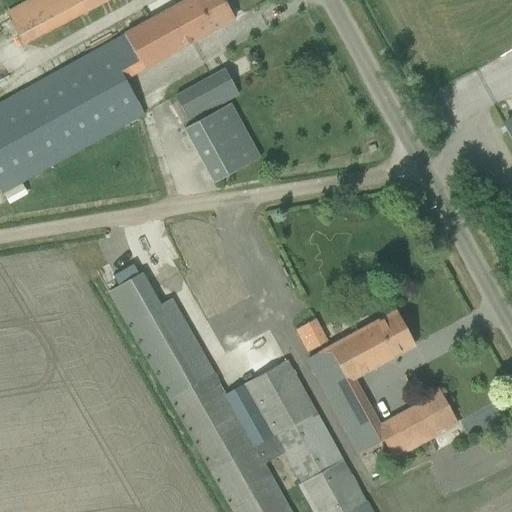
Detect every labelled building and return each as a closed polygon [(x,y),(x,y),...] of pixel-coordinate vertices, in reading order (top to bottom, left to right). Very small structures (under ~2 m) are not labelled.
[(143,115),(124,80),(234,19),(223,0),(188,0),(165,13),(63,70),(0,103),(0,192),(1,194),(143,115)] [(105,0),(35,0),(7,16),(22,45),(105,0)] [(174,98),(188,123),(238,95),(224,70),(174,98)] [(260,159),(230,104),(183,130),(213,185),(260,159)] [(3,195),(8,205),(24,197),(18,187),(3,195)] [(112,277),(118,287),(139,275),(133,265),(112,277)] [(126,325),(210,472),(209,472),(231,511),(288,511),(263,466),(253,448),(169,301),(126,325)] [(352,380),(413,346),(395,313),(306,361),(338,419),(366,404),(352,380)] [(314,318),(292,328),(304,353),(326,342),(314,318)] [(270,438),(253,448),(263,466),(284,454),(301,484),(298,486),(312,511),(369,511),(314,413),(285,361),(241,387),(270,438)] [(393,460),(456,425),(437,390),(417,401),(419,405),(379,427),(366,404),(338,419),(358,455),(383,441),(393,460)]
